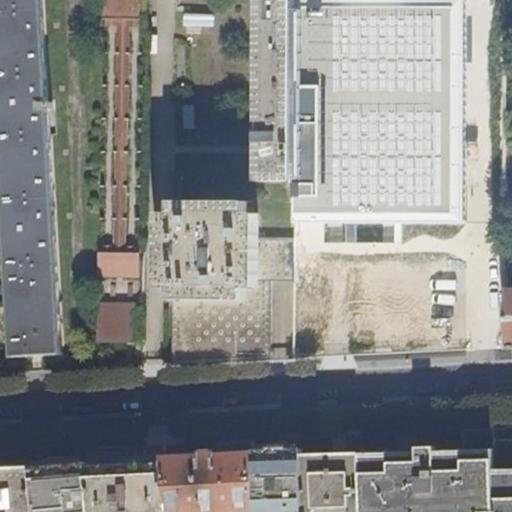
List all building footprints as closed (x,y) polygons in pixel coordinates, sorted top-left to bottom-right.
[(11,310),(14,357),(63,354),(61,307),(55,205),(50,109),(55,109),(54,101),(49,101),(46,48),(43,0),(0,0),(0,108),(1,119),(3,168),(7,234),(11,310)] [(146,0),(105,0),(105,19),(107,19),(107,26),(119,27),(114,245),(102,245),(101,252),(99,252),(99,273),(140,274),(141,253),(139,253),(139,246),(127,245),(132,27),(144,28),(144,20),(146,20),(146,0)] [(263,0),(263,180),(297,180),(297,0),(263,0)] [(461,221),(462,0),(297,0),(297,180),(296,220),(461,221)] [(297,272),(297,261),(297,238),(260,238),(260,220),(247,220),(247,201),(173,202),(173,219),(161,219),(162,279),(173,279),(173,360),(173,365),(216,362),(269,359),(269,311),(268,311),(268,272),(297,272)] [(462,253),(298,254),(298,356),(464,347),(462,253)] [(97,342),(138,343),(139,314),(98,313),(97,342)] [(378,452),(362,453),(364,497),(364,511),(511,511),(511,425),(507,426),(507,428),(465,429),(466,449),(439,451),(439,445),(421,445),(421,451),(413,452),(378,452)] [(205,454),(255,451),(254,438),(204,440),(205,454)] [(100,446),(86,447),(87,457),(89,481),(92,510),(91,511),(170,511),(170,505),(167,461),(138,463),(137,444),(100,446)] [(166,456),(167,461),(170,505),(170,511),(256,511),(255,456),(255,451),(205,454),(166,456)] [(305,455),(306,491),(306,499),(306,511),(364,511),(364,497),(362,453),(305,455)] [(306,491),(305,455),(255,456),(256,511),(306,511),(306,499),(306,491)] [(68,459),(34,461),(35,467),(39,511),(91,511),(92,510),(89,481),(87,457),(68,459)] [(0,468),(0,511),(39,511),(35,467),(0,468)]
